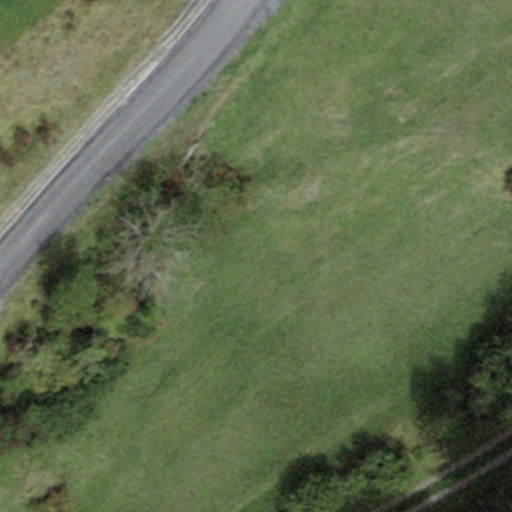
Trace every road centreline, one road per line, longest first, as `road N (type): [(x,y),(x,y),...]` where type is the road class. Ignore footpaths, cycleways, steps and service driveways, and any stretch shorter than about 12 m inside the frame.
road 1 (unclassified): [(238,0),(0,273)]
road 2 (track): [(511,427),(383,511)]
